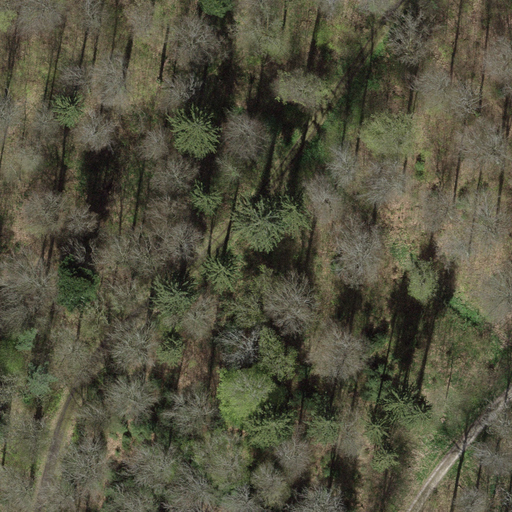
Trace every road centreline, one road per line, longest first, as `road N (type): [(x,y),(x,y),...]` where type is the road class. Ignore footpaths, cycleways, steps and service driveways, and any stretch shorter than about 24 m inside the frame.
road 1 (track): [(404,0),(244,216),(96,357),(73,395),(41,511)]
road 2 (track): [(413,511),(511,387)]
